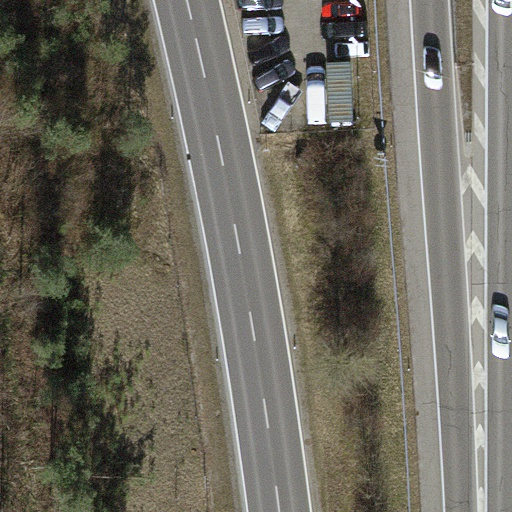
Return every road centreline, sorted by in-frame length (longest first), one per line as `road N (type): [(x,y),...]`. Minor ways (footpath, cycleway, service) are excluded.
road 1 (primary): [(280,511),(221,157),(184,0)]
road 2 (trunk): [(434,0),(469,511)]
road 3 (trunk): [(510,0),(507,511)]
